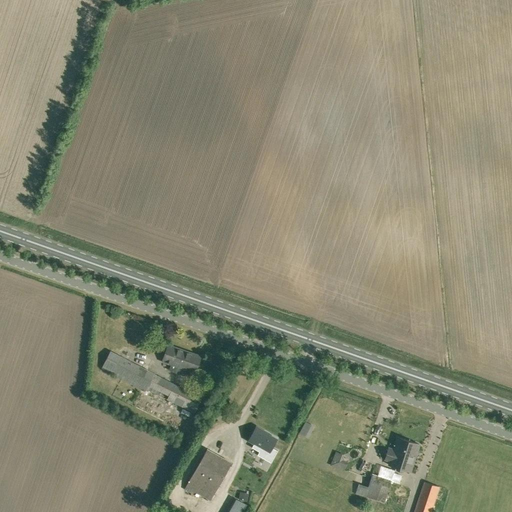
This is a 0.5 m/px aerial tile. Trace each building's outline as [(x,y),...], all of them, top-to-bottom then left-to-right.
[(195,372),(199,361),(191,358),(192,354),(168,346),(163,361),(172,364),(170,370),(177,372),(179,367),(195,372)] [(174,384),(154,373),(111,350),(101,368),(145,391),(144,394),(165,405),(168,400),(195,414),(202,398),(174,384)] [(270,453),(277,440),(265,433),(265,432),(257,427),(249,441),(270,453)] [(394,450),(389,448),(385,459),(390,461),(389,465),(411,472),(420,444),(398,437),(394,450)] [(211,500),(232,463),(208,449),(186,486),(211,500)] [(392,481),(373,475),(366,496),(385,503),(392,481)] [(431,511),(439,487),(425,482),(415,511),(431,511)] [(236,499),(228,511),(245,511),(249,506),(236,499)]
